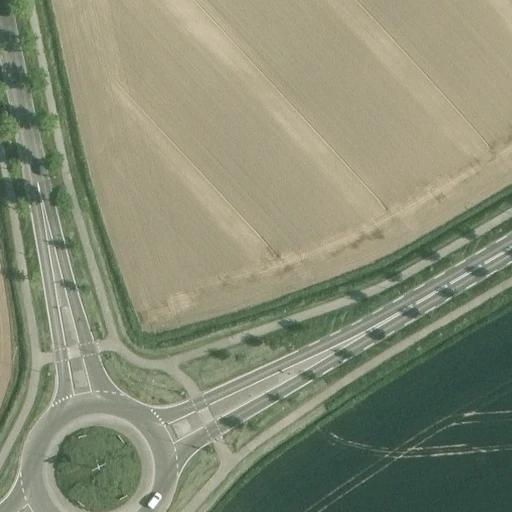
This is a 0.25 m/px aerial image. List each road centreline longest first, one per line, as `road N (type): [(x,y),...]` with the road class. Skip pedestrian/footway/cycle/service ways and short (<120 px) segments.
road 1 (secondary): [(410,308),(389,310),(170,416),(138,419)]
road 2 (secondary): [(163,464),(410,308)]
road 3 (tertiary): [(110,406),(38,188)]
road 4 (tertiary): [(38,188),(62,416)]
road 5 (tertiary): [(38,188),(0,4)]
